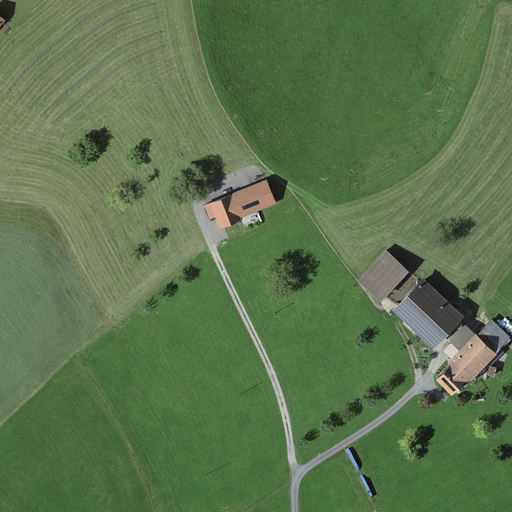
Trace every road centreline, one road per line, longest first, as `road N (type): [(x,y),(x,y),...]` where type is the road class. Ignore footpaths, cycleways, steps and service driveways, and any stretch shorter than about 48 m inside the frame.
road 1 (track): [(295,484),(275,383),(198,210),(209,190),(253,172)]
road 2 (track): [(296,511),(303,469),(414,391)]
